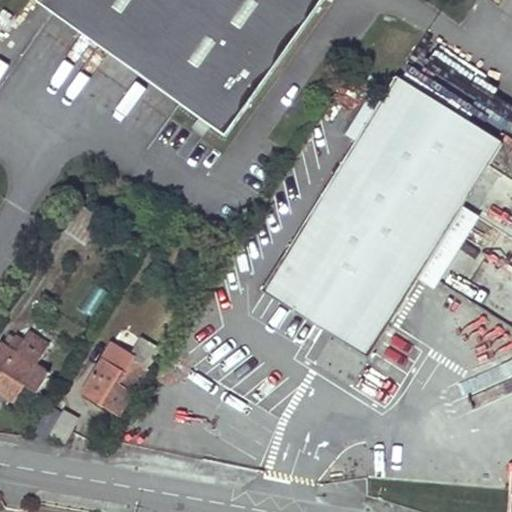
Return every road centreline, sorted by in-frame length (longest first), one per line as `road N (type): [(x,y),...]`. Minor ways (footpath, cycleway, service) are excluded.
road 1 (unknown): [(333,388),(274,330),(246,281),(256,245),(338,106)]
road 2 (unclassified): [(0,466),(261,511)]
road 3 (unknown): [(333,388),(440,419),(511,402)]
road 4 (unknown): [(288,511),(333,388)]
